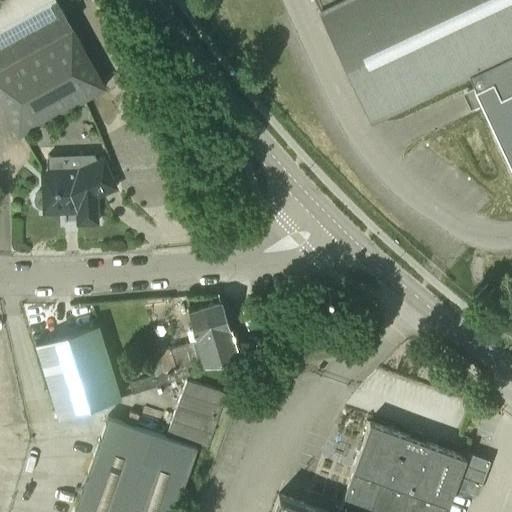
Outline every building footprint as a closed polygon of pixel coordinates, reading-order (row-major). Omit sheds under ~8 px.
[(0,0),(0,63),(72,25),(58,0),(0,0)] [(511,0),(315,0),(371,118),(468,72),(511,166),(511,0)] [(72,25),(0,64),(0,102),(17,134),(105,86),(72,25)] [(41,208),(43,208),(43,212),(66,212),(65,209),(76,208),(77,223),(97,222),(97,196),(117,187),(103,157),(82,166),(83,168),(48,169),(49,186),(42,186),(42,191),(40,191),(39,191),(37,192),(36,193),(35,194),(34,196),(33,197),(33,198),(33,200),(34,202),(34,204),(36,205),(37,206),(38,207),(39,207),(41,208)] [(205,363),(218,359),(237,353),(220,298),(188,308),(195,334),(190,336),(191,342),(157,351),(158,355),(150,361),(154,375),(128,382),(132,394),(189,376),(186,366),(204,361),(205,363)] [(97,322),(35,342),(58,416),(120,396),(97,322)] [(185,380),(165,435),(205,449),(225,395),(185,380)] [(106,416),(72,511),(172,511),(195,448),(106,416)] [(465,455),(417,438),(369,421),(351,469),(353,469),(337,511),(326,511),(278,494),(271,511),(442,511),(446,503),(448,504),(465,455)] [(470,450),(465,474),(484,478),(489,454),(470,450)]
